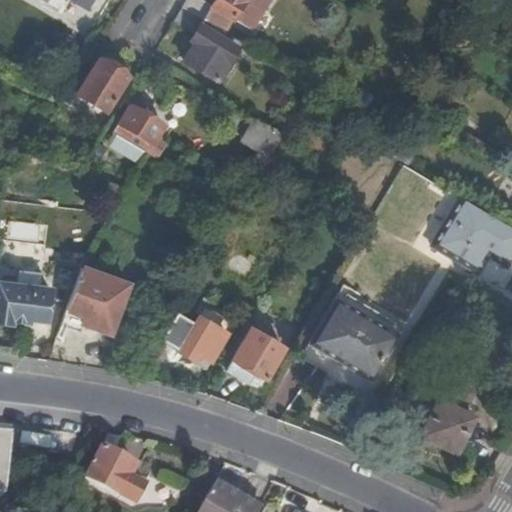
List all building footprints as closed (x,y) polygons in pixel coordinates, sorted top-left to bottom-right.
[(73,0),(90,10),(96,0),(73,0)] [(186,0),(182,9),(204,22),(225,34),(233,21),(245,0),(217,0),(213,7),(200,0),(186,0)] [(271,0),(245,0),(233,21),(252,33),(271,0)] [(182,9),(172,25),(194,38),(190,45),(194,48),(184,64),(216,82),(236,50),(201,28),(204,22),(182,9)] [(105,115),(126,81),(100,64),(79,99),(105,115)] [(148,158),(153,160),(161,146),(153,141),(161,128),(128,108),(112,135),(148,158)] [(261,174),(263,172),(282,138),(270,130),(268,132),(252,123),(240,144),(256,155),(250,167),(261,174)] [(421,176),(427,165),(413,157),(407,167),(421,176)] [(504,269),(511,256),(511,234),(459,203),(432,245),(479,274),(489,259),(504,269)] [(245,277),(253,265),(234,253),(226,266),(245,277)] [(74,293),(64,320),(110,337),(130,289),(82,271),(74,293)] [(51,291),(0,286),(0,326),(13,327),(13,323),(30,324),(31,319),(48,320),(51,291)] [(370,384),(397,339),(335,301),(307,347),(370,384)] [(210,363),(226,338),(197,321),(193,328),(176,318),(161,342),(179,352),(177,355),(193,365),(199,356),(210,363)] [(265,382),(284,350),(251,330),(226,369),(248,382),(254,375),(265,382)] [(454,458),(475,425),(461,416),(466,407),(472,408),(477,401),(475,393),(487,372),(467,360),(421,438),(424,446),(429,450),(435,447),(454,458)] [(120,453),(127,440),(110,437),(86,479),(133,508),(144,490),(129,481),(136,469),(126,463),(129,458),(120,453)] [(199,508),(214,485),(201,478),(187,500),(199,508)] [(233,492),(216,481),(214,485),(199,508),(197,511),(256,511),(231,495),(233,492)]
